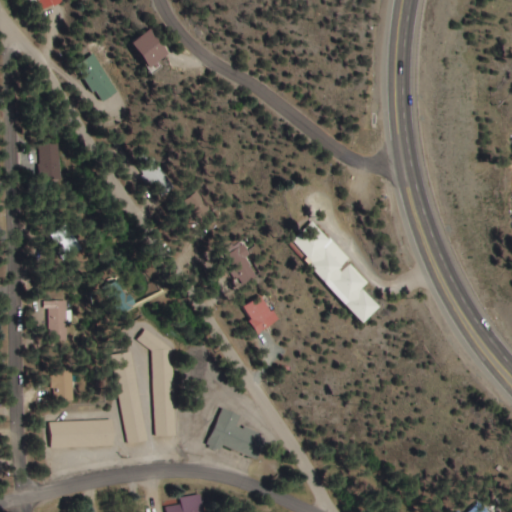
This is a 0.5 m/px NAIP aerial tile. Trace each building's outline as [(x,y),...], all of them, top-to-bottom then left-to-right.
[(131,45),(149,67),(168,52),(150,30),(131,45)] [(75,64),(97,103),(116,92),(94,53),(75,64)] [(39,143),(39,181),(60,181),(60,143),(39,143)] [(361,323),(379,307),(361,287),(367,281),(314,224),(290,246),(361,323)] [(234,285),(256,278),(245,247),(224,254),(234,285)] [(124,309),(133,302),(121,287),(112,294),(124,309)] [(277,318),(259,294),(239,309),(258,333),(277,318)] [(66,341),(66,301),(45,301),(45,341),(66,341)] [(153,437),(173,436),(169,338),(139,340),(139,349),(149,348),(153,437)] [(144,441),(130,352),(110,355),(124,444),(144,441)] [(71,401),(71,366),(50,366),(50,401),(71,401)] [(220,446),(255,460),(264,438),(235,426),(239,416),(220,408),(204,446),(217,451),(220,446)] [(111,421),(48,421),(48,448),(111,447),(111,421)] [(200,511),(198,495),(177,498),(179,505),(164,508),(164,511),(200,511)] [(487,511),(478,502),(468,511),(487,511)]
